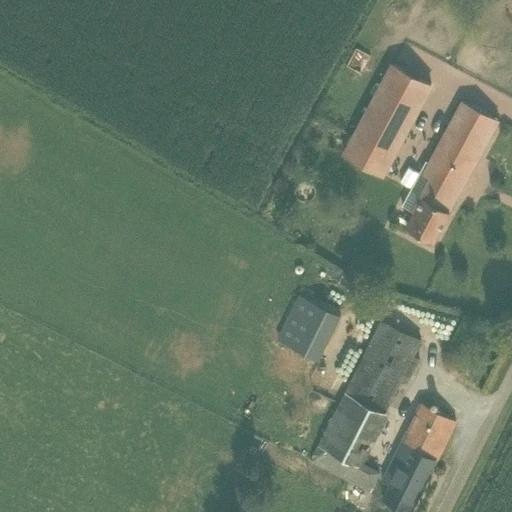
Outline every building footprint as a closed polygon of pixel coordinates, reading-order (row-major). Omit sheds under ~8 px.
[(344,154),(382,174),(431,83),(394,62),(344,154)] [(418,206),(407,226),(434,240),(499,119),(463,99),(422,172),(434,179),(424,196),(416,191),(411,201),(418,206)] [(324,357),(345,311),(299,291),(279,337),(324,357)] [(415,355),(423,339),(384,319),(310,461),(371,493),(380,476),(359,465),(405,375),(410,378),(420,357),(415,355)] [(421,401),(381,480),(389,483),(381,497),(410,511),(456,419),(421,401)]
